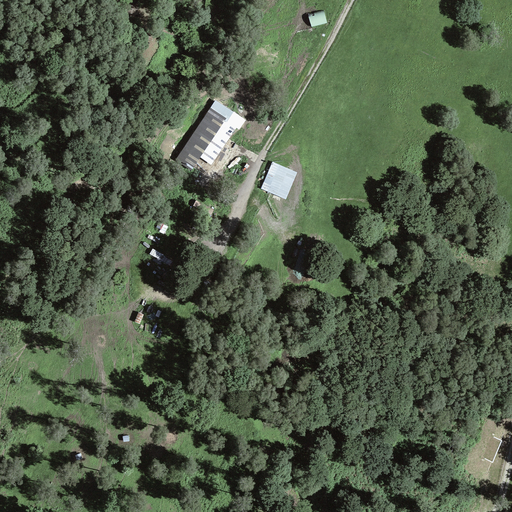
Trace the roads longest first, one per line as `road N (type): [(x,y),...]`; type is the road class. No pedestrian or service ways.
road 1 (track): [(192,295),(159,296),(122,272),(109,246),(138,23)]
road 2 (track): [(220,240),(112,511)]
road 3 (track): [(220,240),(348,0)]
